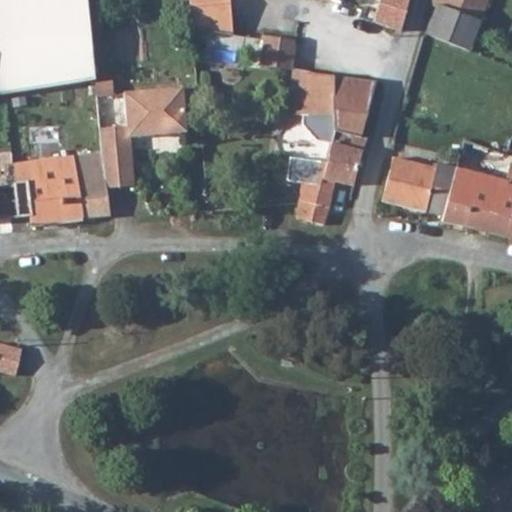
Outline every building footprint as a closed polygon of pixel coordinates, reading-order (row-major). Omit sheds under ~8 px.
[(236,41),(234,35),(230,0),(193,0),(197,35),(236,41)] [(332,0),(332,2),(364,14),(368,0),(332,0)] [(368,0),(364,14),(379,20),(385,0),(368,0)] [(377,27),(402,35),(412,0),(385,0),(379,20),(377,27)] [(443,10),(433,39),(475,55),(494,0),(436,0),(434,7),(443,10)] [(264,36),(259,68),(293,72),(295,41),(264,36)] [(297,75),(291,120),(334,119),(335,104),(338,79),(317,77),(324,58),(297,51),(293,72),(292,74),(297,75)] [(338,79),(335,104),(361,107),(361,112),(375,114),(383,84),(338,79)] [(102,157),(107,192),(135,189),(131,141),(187,136),(183,92),(124,97),(127,130),(100,133),(102,157)] [(357,190),(368,143),(336,140),(333,166),(309,163),(304,209),(302,222),(328,228),(336,186),(357,190)] [(0,223),(32,221),(26,185),(16,187),(13,167),(12,156),(0,156),(0,223)] [(458,180),(447,217),(445,223),(509,240),(511,229),(511,172),(509,183),(482,176),(486,162),(464,156),(458,180)] [(107,192),(102,157),(74,160),(83,220),(111,218),(107,192)] [(83,224),(83,220),(74,160),(13,167),(16,187),(26,185),(32,221),(33,229),(83,224)] [(447,217),(458,180),(439,175),(440,170),(399,161),(388,205),(428,216),(429,212),(447,217)] [(0,376),(17,380),(21,350),(0,346),(0,376)] [(465,511),(488,511),(501,478),(482,470),(465,511)]
